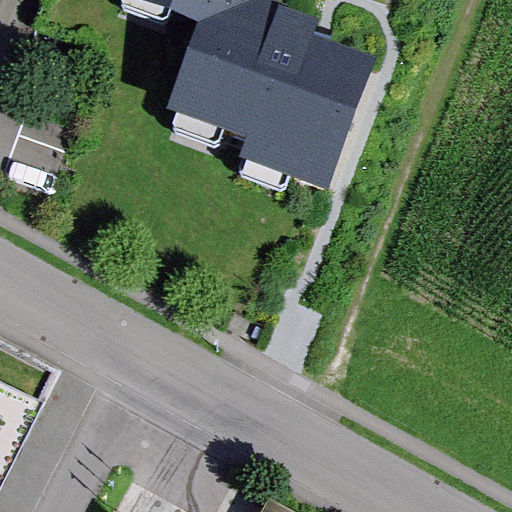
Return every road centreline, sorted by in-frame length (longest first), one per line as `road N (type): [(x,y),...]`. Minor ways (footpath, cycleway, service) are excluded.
road 1 (residential): [(421,511),(0,279)]
road 2 (track): [(329,398),(477,0)]
